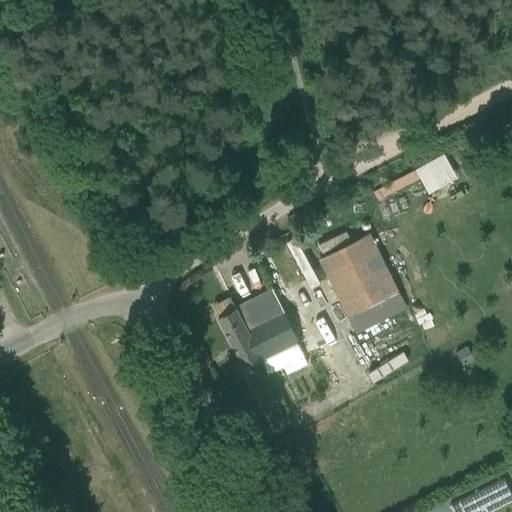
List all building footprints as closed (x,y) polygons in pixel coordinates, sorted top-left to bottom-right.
[(511,147),(511,117),(493,128),(505,151),(511,147)] [(443,151),(414,167),(427,192),(457,176),(443,151)] [(419,178),(415,170),(373,191),(378,200),(419,178)] [(317,245),(321,253),(351,239),(346,231),(317,245)] [(318,258),(356,332),(406,306),(369,233),(318,258)] [(272,290),(219,316),(245,367),(261,359),(270,375),(306,357),(297,340),(272,290)] [(467,346),(455,353),(462,365),(474,359),(467,346)] [(289,486),(303,478),(297,466),(283,473),(289,486)] [(450,505),(453,511),(488,511),(511,500),(511,495),(503,478),(450,505)]
